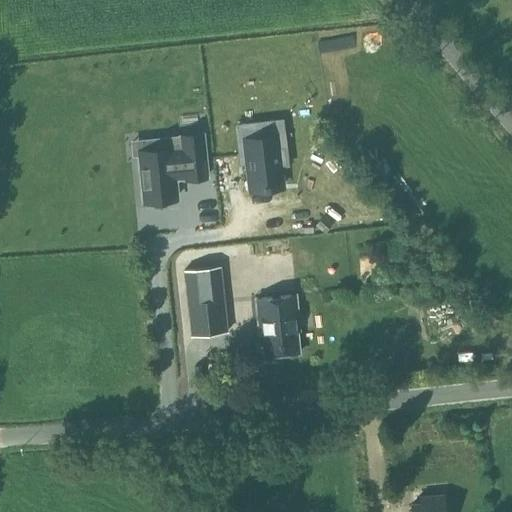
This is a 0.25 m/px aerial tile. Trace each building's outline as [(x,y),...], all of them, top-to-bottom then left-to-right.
[(174,133),(141,136),(145,184),(179,181),(177,162),(187,161),(187,162),(209,159),(205,116),(183,118),(184,133),(174,134),(174,133)] [(275,120),(241,124),(247,174),(281,170),(278,149),(285,148),(283,131),(276,132),(275,120)] [(224,266),(187,271),(195,336),(232,332),(224,266)] [(297,298),(257,302),(261,344),(263,343),(264,355),(299,351),(297,331),(300,330),(297,298)] [(444,511),(442,495),(426,497),(427,503),(411,504),(412,511),(444,511)]
